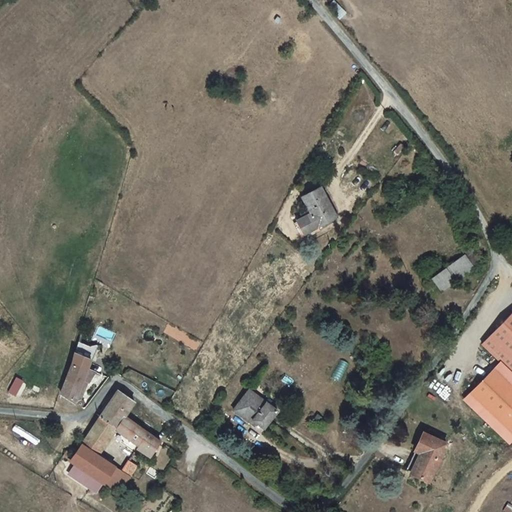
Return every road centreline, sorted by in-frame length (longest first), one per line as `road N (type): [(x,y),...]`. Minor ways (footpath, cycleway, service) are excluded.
road 1 (unclassified): [(496,266),(330,505),(312,511),(274,498),(123,385),(109,386),(88,413),(71,418),(0,411)]
road 2 (unclassified): [(311,0),(481,221),(496,266)]
